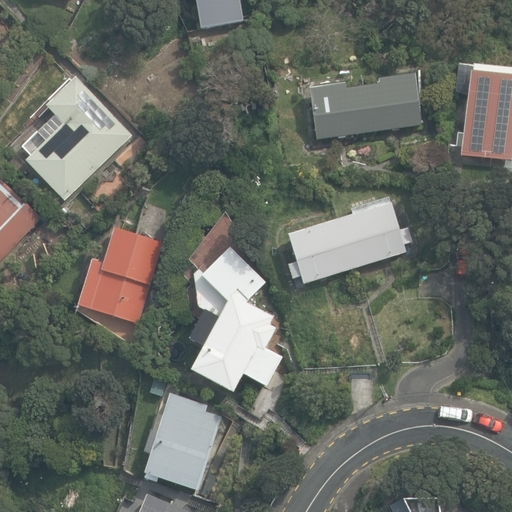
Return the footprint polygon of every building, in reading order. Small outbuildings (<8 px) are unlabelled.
[(196,0),(201,24),(242,17),(239,0),(196,0)] [(461,157),(511,162),(511,158),(511,69),(480,66),(481,59),(465,57),(464,65),(459,64),(455,94),(468,95),(461,157)] [(309,87),(316,137),(420,123),(414,72),(378,76),(378,82),(345,86),(345,82),(309,87)] [(22,156),(62,197),(130,132),(74,73),(44,102),(53,111),(35,128),(43,137),(22,156)] [(0,264),(42,219),(0,179),(0,264)] [(301,276),(304,284),(407,251),(405,244),(411,242),(406,227),(400,229),(391,202),(288,235),(296,261),(289,264),(293,278),(301,276)] [(79,305),(139,324),(164,243),(116,228),(105,264),(93,260),(79,305)] [(192,370),(234,392),(244,375),(267,387),(284,356),(267,347),(277,328),(271,324),(275,316),(249,302),(267,282),(232,247),(202,276),(228,301),(220,317),(206,309),(190,339),(204,346),(192,370)] [(145,474),(199,491),(223,417),(206,411),(208,405),(171,393),(145,474)] [(141,511),(190,511),(192,509),(150,491),(141,511)] [(442,511),(439,498),(406,498),(389,505),(392,511),(442,511)]
